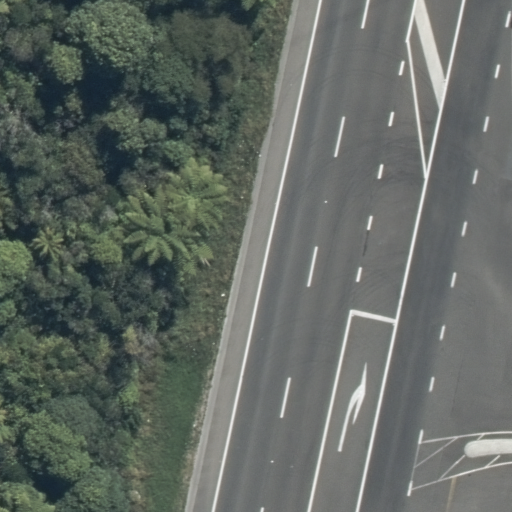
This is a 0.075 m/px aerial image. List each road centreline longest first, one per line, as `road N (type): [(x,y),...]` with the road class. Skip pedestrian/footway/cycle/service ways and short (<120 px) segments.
road 1 (trunk): [(257,511),(363,0)]
road 2 (trunk): [(402,395),(371,371),(359,333),(399,125),(395,0)]
road 3 (trunk): [(484,0),(402,395)]
road 4 (trunk): [(324,511),(346,425),(367,405),(402,395)]
